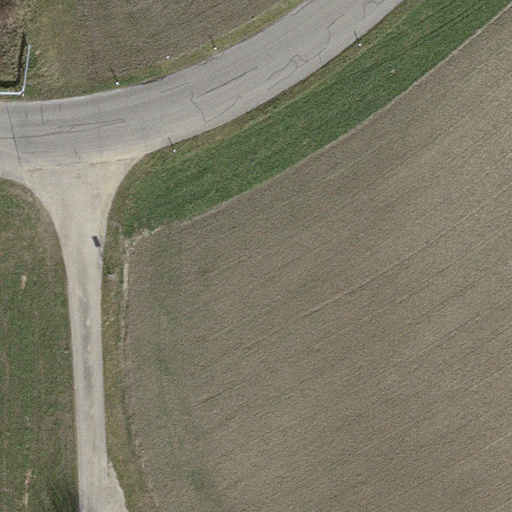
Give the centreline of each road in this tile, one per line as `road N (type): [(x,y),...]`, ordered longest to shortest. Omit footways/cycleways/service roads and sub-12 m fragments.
road 1 (unclassified): [(368,0),(329,36),(178,114),(81,134),(0,137)]
road 2 (track): [(81,134),(95,511)]
